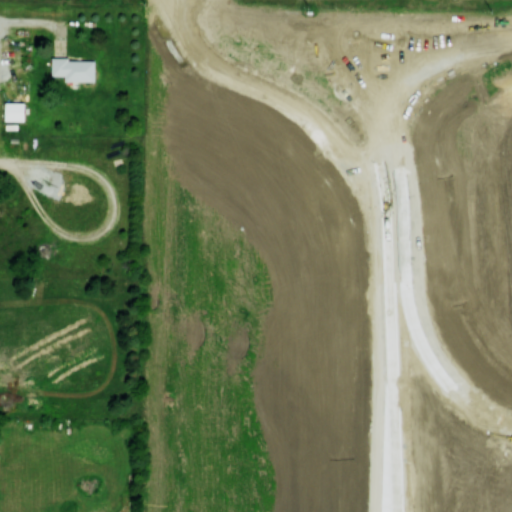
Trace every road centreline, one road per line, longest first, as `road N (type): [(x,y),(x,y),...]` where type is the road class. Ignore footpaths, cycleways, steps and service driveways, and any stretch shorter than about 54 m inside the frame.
road 1 (trunk): [(346,76),(380,173),(392,389),(388,511)]
road 2 (secondary): [(334,0),(327,22),(334,59),(346,76),(384,92),(420,85),(444,61),(452,23),(444,0)]
road 3 (trunk): [(511,429),(449,383),(415,317),(406,275)]
road 4 (trunk): [(406,275),(391,135),(404,91)]
